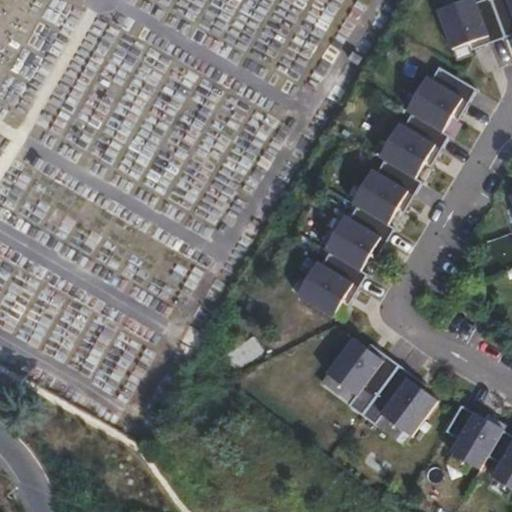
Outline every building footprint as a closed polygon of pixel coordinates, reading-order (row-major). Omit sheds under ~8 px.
[(505,40),(511,36),(511,21),(504,0),(492,4),(505,40)] [(476,4),(438,18),(452,59),(492,45),(478,10),(476,4)] [(478,10),(492,45),(505,40),(492,4),(478,10)] [(496,68),(511,63),(511,39),(491,45),(496,68)] [(426,86),(464,108),(472,93),(434,72),(426,86)] [(426,86),(408,117),(445,138),(464,108),(426,86)] [(399,132),(436,153),(445,138),(408,117),(399,132)] [(399,132),(381,161),(418,183),(436,153),(399,132)] [(409,198),(418,183),(381,161),(372,176),(409,198)] [(372,176),(354,207),(391,229),(409,198),(372,176)] [(344,226),(378,246),(386,233),(351,214),(344,226)] [(344,226),(326,257),(361,277),(378,246),(344,226)] [(319,270),(355,290),(361,277),(326,257),(319,270)] [(319,270),(300,302),(336,324),(355,290),(319,270)] [(385,360),(355,339),(325,382),(354,406),(364,391),(385,360)] [(398,369),(385,360),(364,391),(376,399),(398,369)] [(389,407),(410,377),(398,369),(376,399),(389,407)] [(441,400),(410,377),(389,407),(380,419),(413,443),(441,400)] [(459,441),(476,412),(464,405),(447,434),(459,441)] [(506,431),(476,412),(459,441),(450,456),(480,475),(489,459),(506,431)] [(511,448),(511,434),(506,431),(489,459),(502,466),(511,448)] [(511,448),(502,466),(494,481),(511,492),(511,448)]
